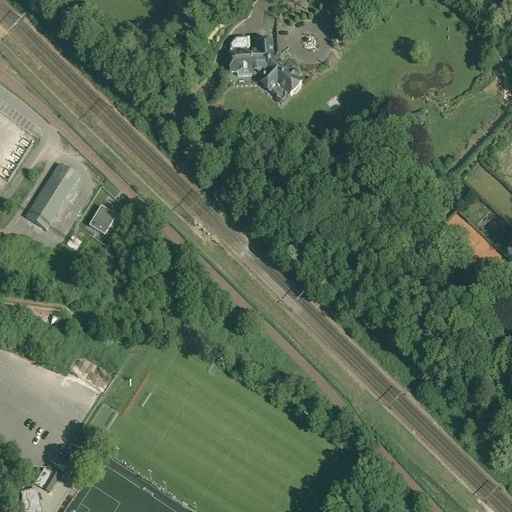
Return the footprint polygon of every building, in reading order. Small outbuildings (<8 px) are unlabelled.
[(278,84),(289,94),(290,96),(292,93),(295,93),(299,88),(300,85),(302,83),(298,80),(299,78),(300,77),(300,75),(299,73),(296,71),(294,70),(292,70),(291,71),(290,72),(280,63),(281,62),(277,59),(274,62),(273,44),(259,45),(260,55),(251,55),(250,40),(236,41),(230,48),(231,73),(237,73),(238,77),(254,76),(262,76),(265,78),(260,84),(262,85),(262,87),(264,89),(265,90),(267,91),(269,91),(270,93),(271,92),(278,84)] [(183,114),(173,101),(171,103),(163,109),(172,120),(174,123),(176,121),(184,115),(183,114)] [(204,109),(205,110),(216,123),(218,124),(219,124),(220,124),(221,124),(223,124),(224,123),(225,123),(225,122),(226,122),(227,121),(227,120),(228,120),(228,119),(228,118),(228,117),(228,116),(228,115),(228,114),(228,113),(227,111),(226,110),(225,109),(224,109),(223,108),(222,108),(221,108),(219,108),(218,108),(209,105),(208,105),(207,105),(206,105),(206,106),(205,107),(204,108),(204,109)] [(224,168),(214,160),(210,165),(208,167),(213,171),(227,183),(233,176),(224,168)] [(46,232),(61,208),(80,179),(59,166),(26,219),(46,232)] [(116,218),(101,208),(89,228),(104,237),(116,218)] [(0,303),(0,310),(62,318),(63,311),(0,303)] [(42,473),(35,485),(42,489),(49,494),(60,477),(53,472),(52,474),(45,470),(42,473)] [(40,511),(36,490),(21,494),(23,499),(23,500),(22,500),(24,511),(40,511)] [(17,510),(16,502),(9,503),(11,511),(17,510)]
